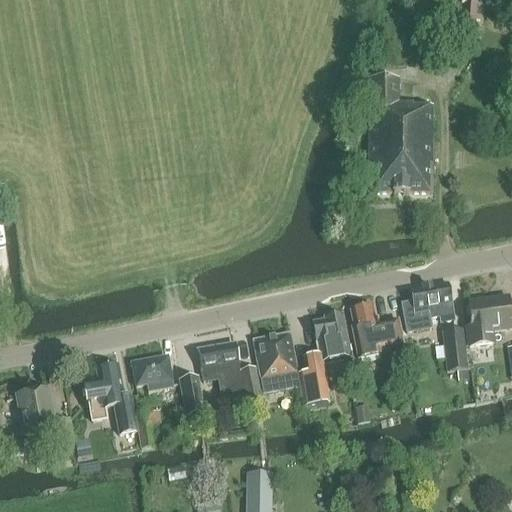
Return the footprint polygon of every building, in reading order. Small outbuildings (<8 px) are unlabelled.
[(381,72),(368,72),(369,196),(392,196),(393,199),(402,199),(411,199),(411,196),(433,196),(432,109),(415,109),(415,104),(401,106),(400,106),(400,82),(381,82),(381,72)] [(413,305),(402,307),(407,336),(431,331),(429,320),(440,318),(441,324),(454,322),(447,285),(410,292),(413,305)] [(511,331),(511,323),(509,300),(470,305),(472,325),(469,325),(470,330),(467,330),(470,350),(493,347),(491,334),(511,331)] [(373,309),(352,313),(355,328),(353,329),(359,361),(390,355),(404,353),(398,323),(384,326),(378,327),(377,323),(376,323),(373,309)] [(307,374),(299,375),(301,390),(305,410),(329,405),(322,366),(351,360),(343,317),(322,321),(322,323),(314,325),(320,358),(305,361),(307,374)] [(469,372),(463,331),(443,333),(448,375),(469,372)] [(264,396),(301,390),(299,375),(292,335),(254,342),(264,396)] [(240,378),(239,373),(234,348),(200,353),(205,383),(230,379),(240,378)] [(172,391),(167,359),(134,365),(138,390),(148,388),(150,395),(172,391)] [(124,399),(118,368),(96,372),(98,383),(85,386),(93,425),(106,422),(104,412),(114,410),(119,439),(138,435),(131,397),(124,399)] [(247,408),(262,406),(256,371),(241,373),(247,408)] [(230,379),(221,381),(223,391),(226,411),(235,410),(247,408),(241,373),(239,373),(240,378),(230,379)] [(181,386),(187,421),(204,418),(198,383),(181,386)] [(47,392),(17,398),(25,438),(46,434),(49,448),(68,444),(64,421),(53,423),(47,392)] [(368,407),(355,410),(358,426),(370,424),(368,407)] [(161,437),(157,412),(136,415),(143,453),(155,451),(153,438),(161,437)] [(70,420),(64,421),(68,444),(74,443),(70,420)] [(83,442),(76,444),(78,459),(86,458),(83,442)] [(33,447),(8,452),(9,459),(34,455),(33,447)] [(271,511),(272,493),(272,477),(247,477),(246,511),(271,511)] [(221,511),(220,503),(204,505),(204,511),(221,511)]
